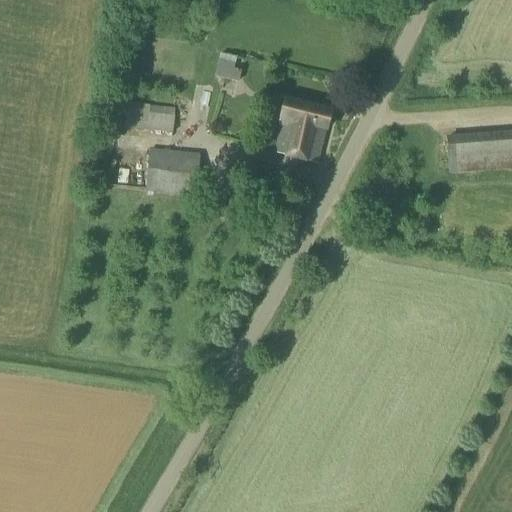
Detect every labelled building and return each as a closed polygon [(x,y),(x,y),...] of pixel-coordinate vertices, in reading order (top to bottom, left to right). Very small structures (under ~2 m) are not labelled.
[(237,84),(240,72),(233,70),(234,66),(218,62),(214,78),(237,84)] [(278,127),(280,127),(322,138),(324,131),(325,131),(330,112),(284,100),(278,127)] [(171,135),(174,109),(113,103),(110,128),(171,135)] [(316,165),(322,138),(280,127),(274,154),(316,165)] [(448,176),(511,170),(511,131),(445,137),(448,176)] [(194,199),(199,156),(149,151),(144,193),(146,194),(146,199),(151,200),(151,194),(194,199)]
